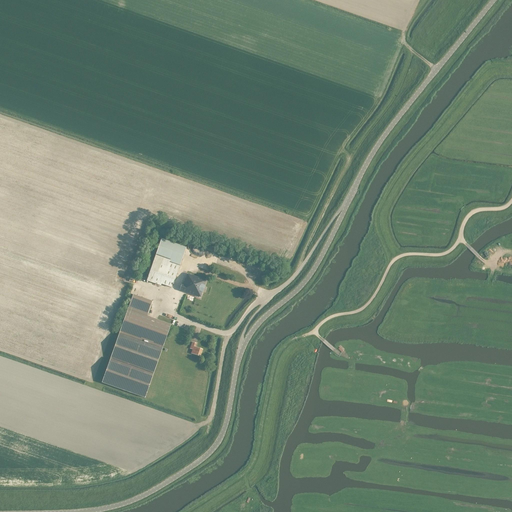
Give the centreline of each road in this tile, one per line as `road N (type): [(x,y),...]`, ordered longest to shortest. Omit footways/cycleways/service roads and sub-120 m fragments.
road 1 (tertiary): [(348,199),(307,278),(240,347),(212,449),(129,501),(77,511)]
road 2 (track): [(511,199),(471,212),(445,252),(398,255),(364,305),(304,334)]
road 3 (tertiary): [(348,199),(376,145),(492,0)]
